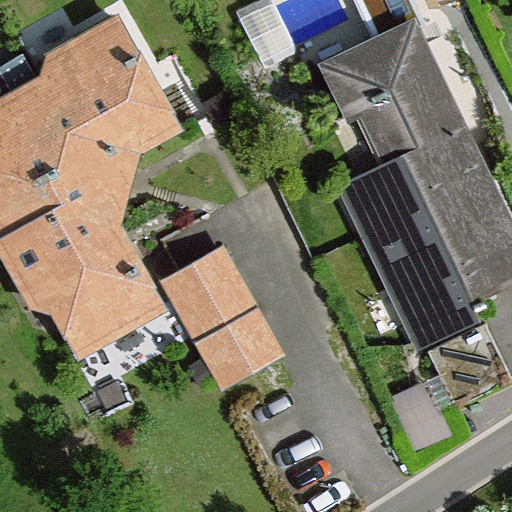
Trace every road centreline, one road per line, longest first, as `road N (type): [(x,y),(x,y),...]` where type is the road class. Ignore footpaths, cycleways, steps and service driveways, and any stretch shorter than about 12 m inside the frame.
road 1 (unknown): [(351,511),(234,224)]
road 2 (residential): [(398,511),(511,440)]
